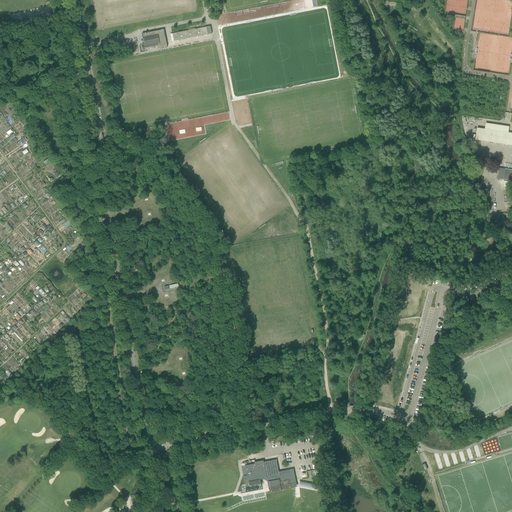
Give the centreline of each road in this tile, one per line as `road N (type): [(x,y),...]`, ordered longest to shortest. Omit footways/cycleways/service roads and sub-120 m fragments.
road 1 (unclassified): [(62,0),(150,448)]
road 2 (track): [(330,412),(323,303),(301,186),(332,161),(441,119)]
road 3 (track): [(164,164),(220,252),(235,353),(217,415)]
road 4 (unclassified): [(150,448),(360,409)]
road 5 (track): [(116,276),(104,278),(104,287),(129,447)]
road 6 (track): [(136,509),(42,411)]
road 7 (track): [(68,151),(104,278)]
